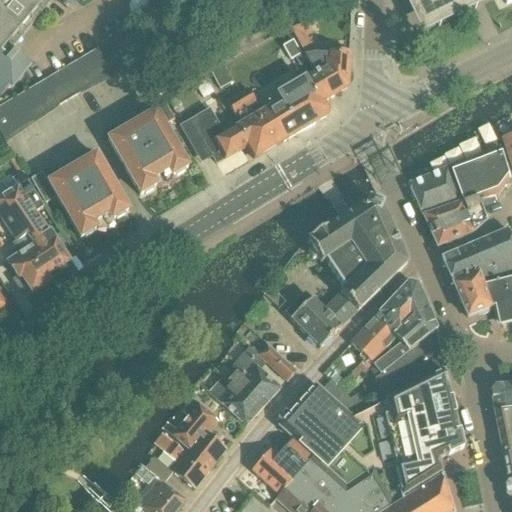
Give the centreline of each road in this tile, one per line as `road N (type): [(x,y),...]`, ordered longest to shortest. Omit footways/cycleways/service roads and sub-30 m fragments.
road 1 (secondary): [(0,366),(186,235),(369,126)]
road 2 (residential): [(423,267),(303,386),(194,511)]
road 3 (tertiary): [(369,126),(511,54)]
road 4 (residential): [(473,358),(468,396),(494,511)]
road 5 (residential): [(423,267),(371,154),(369,126)]
road 6 (secondary): [(369,126),(374,0)]
